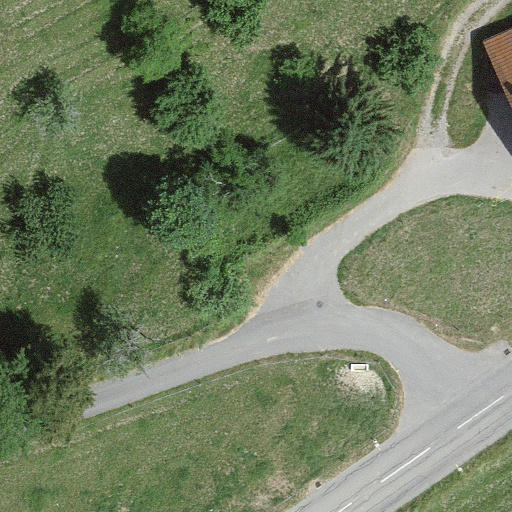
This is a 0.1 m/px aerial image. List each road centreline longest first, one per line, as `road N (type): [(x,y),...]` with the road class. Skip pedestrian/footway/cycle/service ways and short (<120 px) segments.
road 1 (residential): [(0,429),(309,329),(359,329),(398,344),(488,410)]
road 2 (tertiary): [(343,511),(488,410)]
